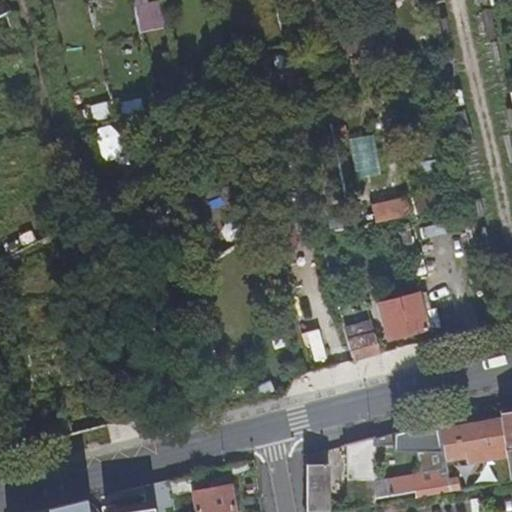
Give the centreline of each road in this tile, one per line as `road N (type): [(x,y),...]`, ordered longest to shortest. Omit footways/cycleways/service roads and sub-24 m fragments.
road 1 (secondary): [(269,423),(0,490)]
road 2 (secondary): [(511,359),(269,423)]
